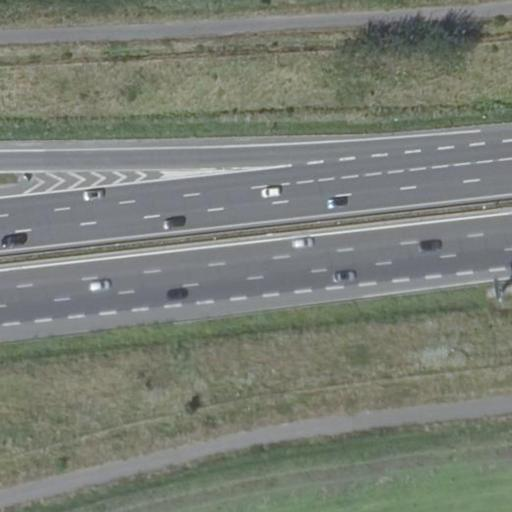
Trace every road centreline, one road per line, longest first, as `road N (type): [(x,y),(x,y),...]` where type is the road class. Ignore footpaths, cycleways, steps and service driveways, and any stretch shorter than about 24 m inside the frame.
road 1 (motorway): [(0,296),(511,238)]
road 2 (motorway): [(380,181),(0,223)]
road 3 (motorway): [(380,181),(219,158),(0,162)]
road 4 (unclassified): [(59,511),(231,442)]
road 5 (motorway): [(511,167),(380,181)]
